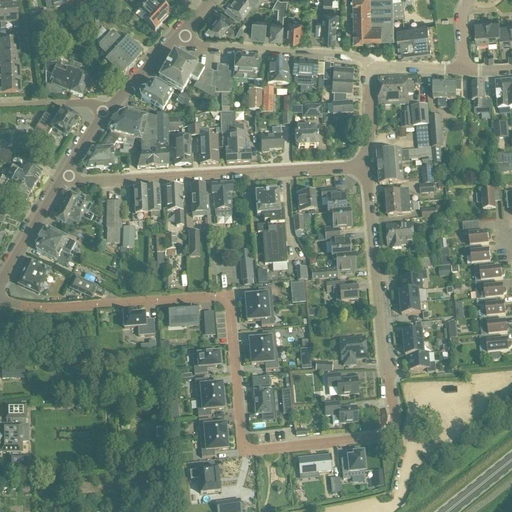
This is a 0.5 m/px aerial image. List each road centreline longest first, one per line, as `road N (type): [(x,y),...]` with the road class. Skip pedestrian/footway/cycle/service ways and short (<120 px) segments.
road 1 (residential): [(0,297),(32,310),(219,299),(231,306),(243,451),(382,436),(394,415),(365,167)]
road 2 (residential): [(65,173),(87,181),(365,167)]
road 3 (residential): [(181,32),(197,46),(360,57),(376,68)]
road 4 (tertiary): [(0,284),(65,173)]
